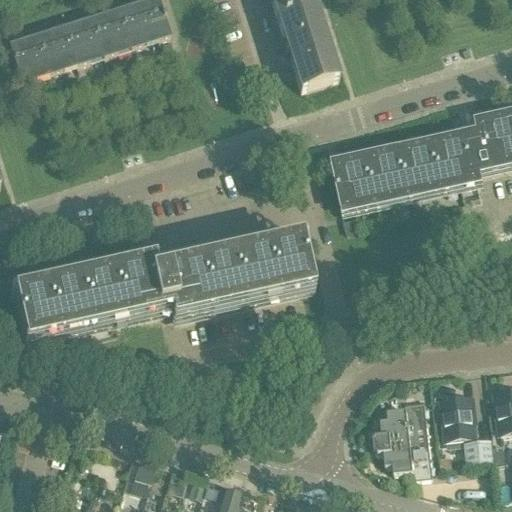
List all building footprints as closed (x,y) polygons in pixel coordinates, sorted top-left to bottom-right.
[(268,0),(276,25),(314,12),(310,0),(268,0)] [(164,17),(161,18),(156,3),(9,50),(21,90),(169,43),(163,23),(165,22),(164,17)] [(300,98),(338,86),(314,12),(276,25),(295,83),(300,98)] [(476,179),(511,170),(511,125),(464,136),(466,146),(334,175),(343,218),(478,188),(476,179)] [(177,326),(312,295),(302,253),(170,283),(168,273),(15,308),(25,350),(160,320),(175,317),(177,326)] [(505,442),(511,441),(511,400),(499,402),(505,442)] [(447,449),(477,446),(472,405),(442,408),(447,449)] [(416,488),(435,485),(425,411),(406,413),(407,419),(389,421),(390,429),(382,430),(384,444),(379,444),(375,450),(377,458),(381,461),(381,462),(386,461),(388,476),(395,475),(396,483),(415,481),(416,488)] [(495,472),(493,451),(468,453),(470,475),(495,472)] [(179,481),(171,479),(168,491),(176,493),(179,481)] [(238,511),(241,501),(223,495),(218,511),(238,511)]
